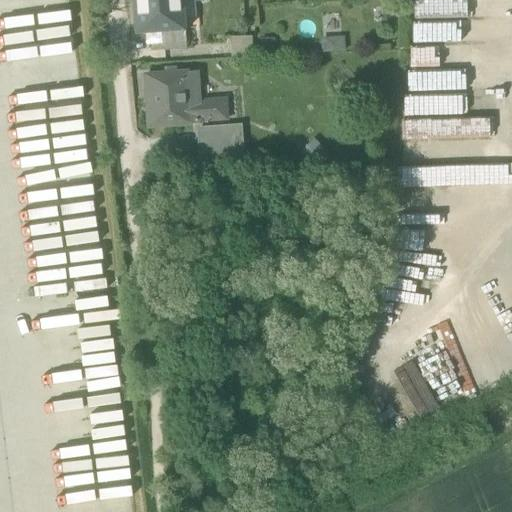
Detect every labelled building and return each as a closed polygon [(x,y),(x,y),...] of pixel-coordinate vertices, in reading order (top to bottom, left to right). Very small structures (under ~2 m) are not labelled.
[(165,46),(165,51),(186,50),(184,0),(132,0),(134,34),(146,33),(164,32),(165,46)] [(146,33),(146,47),(165,46),(164,32),(146,33)] [(230,38),(231,58),(235,57),(251,57),(250,37),(230,38)] [(144,75),(148,129),(200,126),(200,122),(199,101),(197,72),(144,75)] [(199,101),(200,122),(225,120),(225,109),(224,99),(199,101)] [(199,131),(201,159),(242,156),(240,128),(199,131)]
